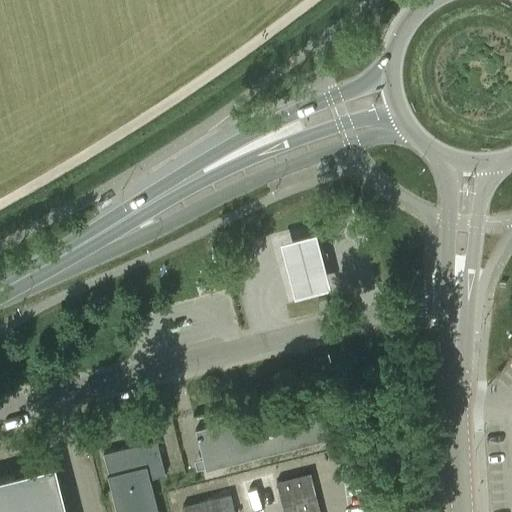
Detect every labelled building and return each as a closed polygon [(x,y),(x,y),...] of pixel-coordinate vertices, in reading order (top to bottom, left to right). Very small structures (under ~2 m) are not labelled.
[(321,238),(284,247),(298,303),(313,300),(325,297),(335,294),(321,238)] [(211,289),(208,280),(197,283),(199,292),(211,289)] [(313,300),(316,309),(327,307),(325,297),(313,300)] [(195,429),(202,457),(205,470),(337,436),(327,396),(195,429)] [(158,511),(150,477),(165,473),(156,439),(140,443),(141,447),(131,450),(130,445),(104,452),(109,473),(107,474),(117,511),(158,511)] [(0,511),(65,511),(54,465),(14,475),(14,473),(0,476),(0,511)] [(323,511),(312,469),(276,478),(284,511),(323,511)] [(234,511),(230,493),(182,505),(183,511),(234,511)]
